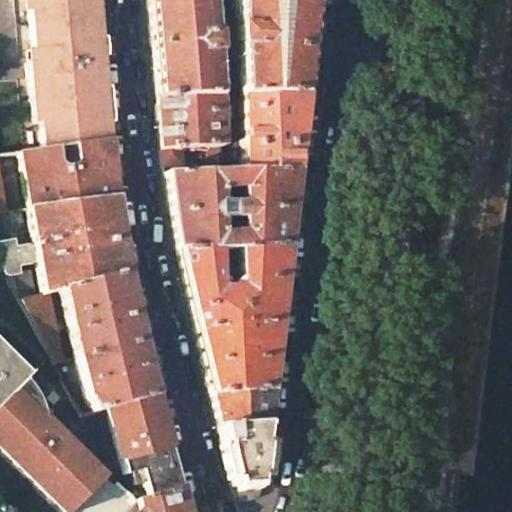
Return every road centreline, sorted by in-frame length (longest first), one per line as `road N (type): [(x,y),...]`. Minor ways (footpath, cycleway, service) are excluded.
road 1 (residential): [(212,511),(154,278),(123,0)]
road 2 (primary): [(281,511),(296,454),(350,0)]
